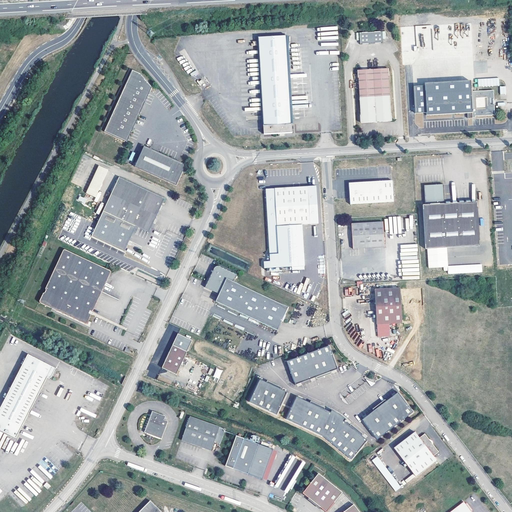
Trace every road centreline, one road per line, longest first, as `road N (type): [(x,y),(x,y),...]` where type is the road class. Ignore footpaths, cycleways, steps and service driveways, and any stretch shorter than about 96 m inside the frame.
road 1 (unclassified): [(507,511),(410,387),(354,357),(336,334),(326,151)]
road 2 (unclassified): [(212,209),(101,445)]
road 3 (unclassified): [(511,141),(326,151)]
road 4 (unclassified): [(274,511),(101,445)]
road 5 (unclassified): [(200,132),(137,47),(131,28),(138,0)]
road 6 (motorway): [(0,9),(153,0)]
road 7 (unclassified): [(0,111),(26,65),(72,31),(90,0)]
